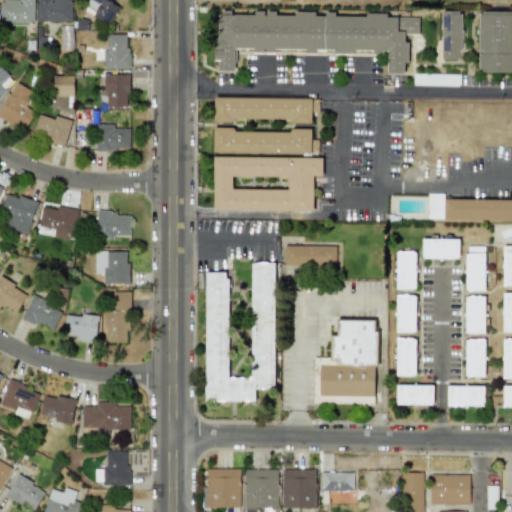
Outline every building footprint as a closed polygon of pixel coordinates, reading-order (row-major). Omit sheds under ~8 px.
[(0,0),(0,22),(33,23),(33,0),(0,0)] [(36,0),(36,20),(70,21),(70,0),(36,0)] [(109,24),(118,6),(110,3),(111,0),(87,0),(82,11),(109,24)] [(234,50),(333,51),(333,54),(354,54),(354,51),(386,52),(386,73),(403,73),(403,63),(405,63),(406,34),(418,34),(418,15),(252,13),(252,14),(231,14),(231,10),(216,10),(215,61),(217,61),(216,70),(233,70),(234,50)] [(440,60),(457,60),(458,51),(461,51),(462,11),(441,11),(440,60)] [(477,72),(511,73),(511,12),(479,12),(477,72)] [(128,67),(127,34),(105,34),(106,50),(102,50),(102,68),(128,67)] [(0,94),(13,80),(0,68),(0,94)] [(127,73),(104,74),(105,107),(128,106),(127,73)] [(73,76),(52,75),(51,95),(72,96),(73,76)] [(447,86),(447,75),(422,75),(422,85),(447,86)] [(33,92),(15,81),(0,105),(0,117),(22,131),(34,112),(25,106),(33,92)] [(213,120),(310,121),(310,112),(318,112),(318,98),(213,97),(213,120)] [(71,120),(55,115),(54,119),(38,114),(31,136),(63,145),(71,120)] [(113,124),(95,124),(95,150),(128,151),(129,128),(113,127),(113,124)] [(233,130),(233,127),(212,127),(212,153),(317,154),(318,139),(310,139),(310,131),(233,130)] [(213,158),(322,158),(322,176),(313,176),(313,210),(213,209),(213,158)] [(0,224),(26,233),(36,202),(6,193),(0,213),(0,224)] [(511,220),(511,199),(443,199),(443,194),(427,193),(427,220),(511,220)] [(41,206),(56,209),(56,205),(77,209),(74,225),(71,224),(69,235),(68,235),(67,239),(52,236),(54,228),(37,225),(41,206)] [(95,210),(110,211),(110,212),(116,212),(115,215),(129,216),(128,235),(112,235),(112,238),(94,238),(95,210)] [(421,258),(458,259),(458,239),(421,238),(421,258)] [(283,246),(335,246),(335,266),(283,265),(283,246)] [(511,246),(502,246),(502,286),(511,285),(511,246)] [(484,290),(484,247),(464,247),(465,291),(484,290)] [(103,273),(94,273),(94,251),(106,251),(106,252),(126,252),(126,263),(128,263),(128,284),(103,284),(103,273)] [(415,252),(395,252),(395,289),(414,290),(415,252)] [(203,272),(225,272),(225,278),(227,278),(227,378),(250,378),(250,262),(274,262),(274,390),(255,390),(255,402),(203,402),(203,272)] [(0,304),(14,314),(27,294),(0,275),(0,304)] [(105,342),(126,342),(126,330),(129,330),(129,291),(112,291),(112,310),(103,310),(103,326),(105,326),(105,342)] [(511,293),(501,293),(502,333),(511,333),(511,293)] [(61,309),(31,295),(21,317),(52,331),(61,309)] [(395,332),(415,332),(415,295),(395,296),(395,332)] [(484,296),(464,297),(464,334),(484,334),(484,296)] [(94,341),(97,317),(65,312),(62,336),(94,341)] [(374,404),(375,320),(332,320),(332,357),(327,357),(327,364),(318,363),(318,396),(328,396),(328,403),(374,404)] [(415,376),(415,338),(395,339),(396,376),(415,376)] [(502,378),(511,378),(511,339),(502,339),(502,378)] [(484,340),(464,340),(464,377),(484,377),(484,340)] [(0,399),(0,404),(14,411),(16,406),(31,412),(39,392),(8,379),(0,399)] [(432,405),(433,385),(395,385),(395,405),(432,405)] [(483,386),(446,386),(446,405),(483,406),(483,386)] [(511,386),(502,386),(502,407),(511,406),(511,386)] [(70,423),(75,400),(43,394),(38,416),(70,423)] [(129,405),(115,405),(115,402),(95,401),(95,406),(81,406),(81,428),(129,429),(129,405)] [(127,484),(127,451),(105,451),(105,468),(94,468),(94,484),(127,484)] [(9,465),(0,462),(0,487),(1,488),(9,465)] [(239,469),(205,468),(204,507),(239,507),(239,469)] [(243,507),(277,507),(277,468),(243,469),(243,507)] [(282,469),(281,508),(315,508),(315,470),(282,469)] [(353,472),(320,472),(320,491),(353,491),(353,472)] [(421,511),(422,472),(401,472),(400,511),(421,511)] [(469,475),(430,474),(430,504),(469,504),(469,475)] [(44,490),(16,475),(4,495),(33,511),(44,490)] [(497,486),(485,486),(486,509),(497,509),(497,486)] [(77,511),(81,503),(73,500),(76,491),(64,487),(62,492),(50,488),(42,511),(77,511)]
